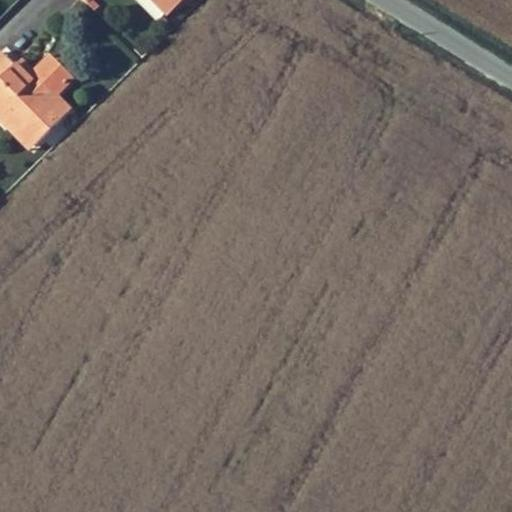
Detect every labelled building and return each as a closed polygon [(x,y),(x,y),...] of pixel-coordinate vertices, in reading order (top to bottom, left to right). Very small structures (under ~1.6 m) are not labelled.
[(90,0),(88,0),(86,2),(95,11),(98,8),(90,0)] [(152,0),(166,14),(176,4),(172,0),(152,0)] [(0,52),(0,81),(15,67),(12,64),(1,52),(0,52)] [(37,76),(21,60),(16,65),(32,81),(37,76)] [(15,67),(0,81),(0,119),(5,124),(8,120),(34,146),(70,110),(37,76),(32,81),(16,65),(15,67)] [(5,124),(30,150),(34,146),(8,120),(5,124)]
